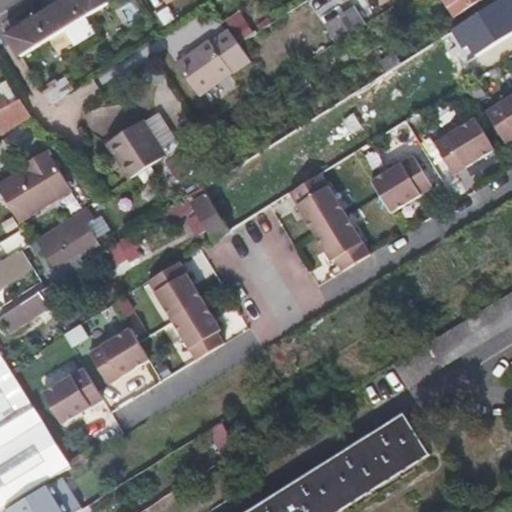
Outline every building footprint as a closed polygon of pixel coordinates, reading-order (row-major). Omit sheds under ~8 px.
[(22,57),(66,31),(75,46),(96,33),(86,18),(110,5),(106,0),(70,0),(9,36),(22,57)] [(331,0),(312,13),(314,16),(316,19),(274,47),(282,59),(325,32),(333,44),(363,25),(347,0),(331,0)] [(411,0),(414,3),(417,0),(442,0),(453,16),(477,0),(411,0)] [(210,40),(178,62),(201,96),(249,61),(229,32),(212,44),(210,40)] [(52,102),(63,94),(75,87),(68,75),(44,90),(52,102)] [(511,139),(511,96),(486,112),(505,144),(511,139)] [(22,100),(17,103),(11,106),(6,99),(0,103),(0,138),(33,118),(22,100)] [(144,119),(109,142),(132,178),(180,146),(159,112),(145,121),(144,119)] [(496,149),(477,118),(435,143),(454,175),(496,149)] [(27,175),(2,192),(22,224),(73,191),(49,154),(32,165),(35,170),(27,175)] [(414,156),(374,182),(393,213),(434,188),(414,156)] [(35,170),(32,165),(24,171),(27,175),(35,170)] [(322,174),(293,192),(301,204),(298,207),(332,262),(335,260),(344,273),(372,255),(322,174)] [(172,225),(185,217),(197,209),(199,213),(189,219),(199,236),(210,229),(216,240),(230,231),(203,187),(164,211),(172,225)] [(57,269),(75,258),(92,248),(81,229),(88,225),(80,211),(69,218),(39,240),(57,269)] [(108,248),(117,262),(142,245),(133,231),(108,248)] [(0,242),(7,255),(26,245),(19,232),(0,242)] [(119,265),(117,262),(108,248),(93,257),(104,274),(119,265)] [(0,265),(0,286),(33,266),(23,251),(0,265)] [(176,263),(148,282),(198,362),(227,345),(218,332),(222,329),(185,270),(182,273),(176,263)] [(0,317),(5,324),(10,332),(63,299),(54,282),(0,317)] [(419,381),(511,323),(511,293),(405,360),(419,381)] [(65,332),(71,347),(90,339),(84,324),(65,332)] [(151,360),(132,330),(91,354),(111,386),(151,360)] [(0,509),(71,465),(0,354),(0,509)] [(105,401),(85,370),(46,394),(65,425),(105,401)] [(334,511),(470,427),(458,408),(446,389),(252,511),(334,511)] [(7,511),(73,511),(55,483),(7,511)]
